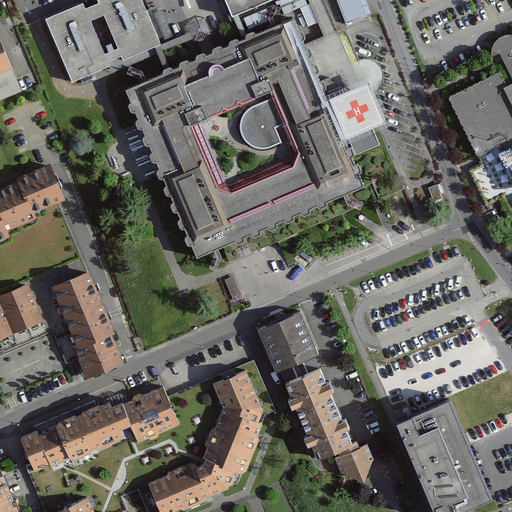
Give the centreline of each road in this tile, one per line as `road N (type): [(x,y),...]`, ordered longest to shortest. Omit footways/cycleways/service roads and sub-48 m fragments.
road 1 (residential): [(469,223),(0,424)]
road 2 (residential): [(381,0),(469,223)]
